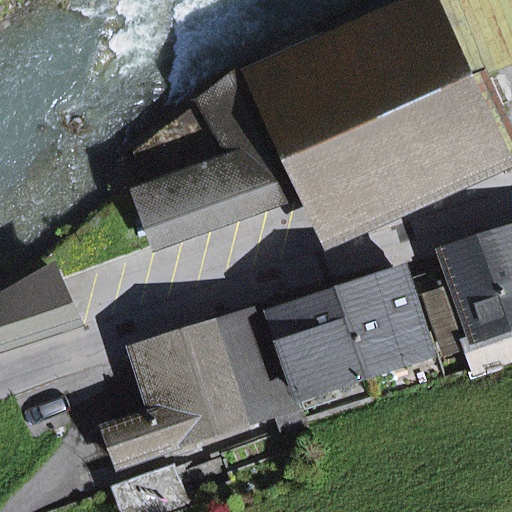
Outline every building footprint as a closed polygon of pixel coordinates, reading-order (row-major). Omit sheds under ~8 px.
[(511,0),(422,0),(424,5),(498,158),(511,151),(511,129),(486,71),(511,61),(511,0)] [(313,191),(332,233),(498,158),(424,5),(324,51),(312,25),(272,45),(205,99),(235,158),(240,168),(292,144),(313,191)] [(235,158),(139,192),(159,246),(313,191),(292,144),(240,168),(235,158)] [(444,378),(511,357),(511,236),(450,257),(455,270),(414,283),(417,292),(435,351),(444,378)] [(49,269),(0,297),(0,345),(75,323),(49,269)] [(386,303),(415,293),(409,276),(380,285),(386,303)] [(341,298),(365,375),(435,351),(417,292),(415,293),(386,303),(380,285),(341,298)] [(274,321),(298,398),(365,375),(341,298),(274,321)] [(274,410),(299,402),(298,398),(274,321),(272,315),(150,352),(163,391),(170,410),(156,415),(110,431),(122,465),(175,446),(177,453),(194,448),(190,438),(274,410)] [(156,415),(170,410),(163,391),(149,396),(156,415)] [(274,410),(283,436),(307,427),(299,402),(274,410)] [(178,511),(189,508),(174,468),(114,489),(122,511),(178,511)]
